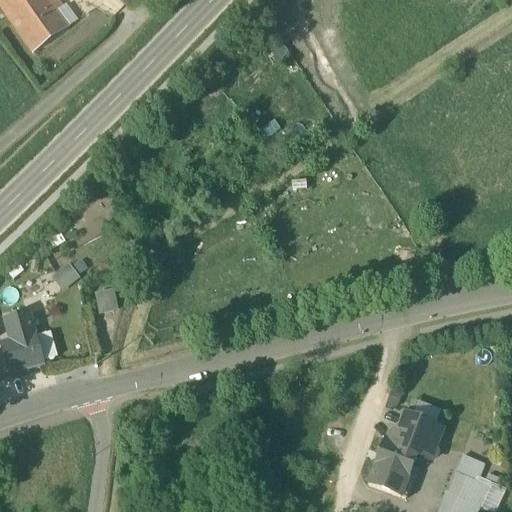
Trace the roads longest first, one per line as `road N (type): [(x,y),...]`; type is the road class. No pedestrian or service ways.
road 1 (tertiary): [(90,394),(398,318)]
road 2 (secondary): [(0,213),(213,0)]
road 3 (residential): [(155,0),(0,146)]
road 4 (residential): [(398,318),(325,511)]
